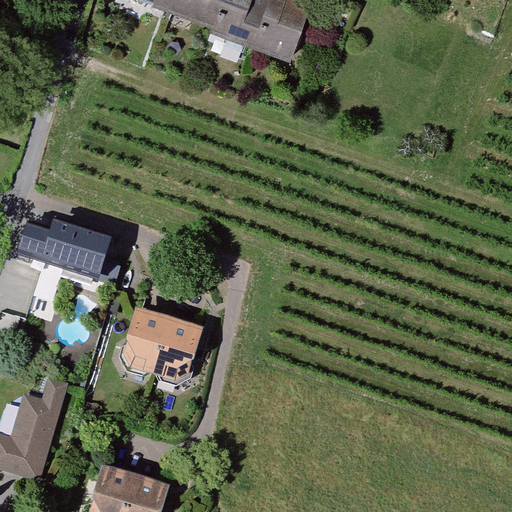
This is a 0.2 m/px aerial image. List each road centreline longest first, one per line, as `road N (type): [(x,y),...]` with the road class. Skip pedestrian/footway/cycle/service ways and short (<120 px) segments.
road 1 (residential): [(196,431),(247,267),(21,195)]
road 2 (residential): [(77,0),(21,195)]
